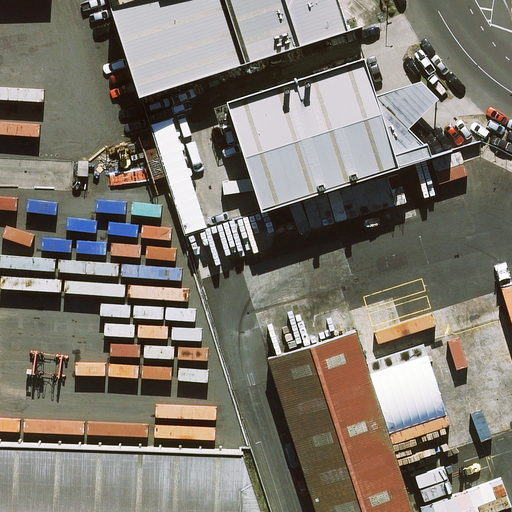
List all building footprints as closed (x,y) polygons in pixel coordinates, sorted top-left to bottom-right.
[(333,0),(129,0),(106,8),(134,94),(342,27),(333,0)] [(353,53),(217,97),(251,203),(388,159),(353,53)] [(229,239),(224,224),(189,233),(196,260),(265,241),(262,230),(229,239)] [(511,347),(500,309),(362,352),(398,467),(511,431),(511,347)] [(406,511),(348,326),(263,352),(313,511),(406,511)] [(0,447),(0,511),(248,511),(227,453),(0,447)]
